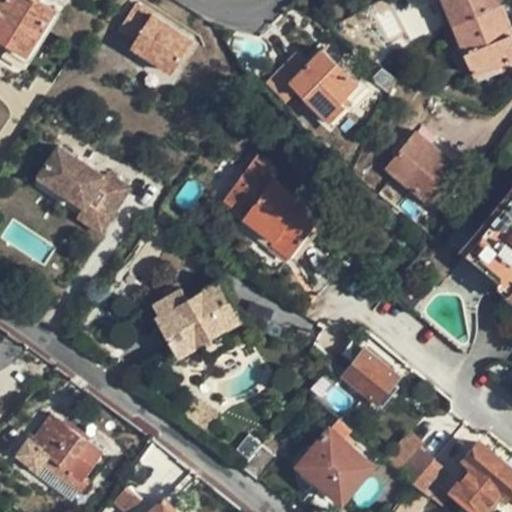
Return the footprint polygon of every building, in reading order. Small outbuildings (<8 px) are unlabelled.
[(55,10),(40,1),(39,0),(0,0),(0,36),(27,53),(55,10)] [(444,0),(454,23),(499,3),(498,0),(444,0)] [(118,30),(133,41),(128,49),(170,76),(194,38),(137,1),(118,30)] [(511,56),(511,32),(499,3),(454,23),(476,73),(511,56)] [(330,118),(344,103),(339,98),(346,92),(357,81),(322,47),(307,62),(296,52),(268,81),(284,99),(296,87),(330,118)] [(351,97),(346,92),(339,98),(344,103),(351,97)] [(451,160),(416,131),(387,167),(427,199),(444,179),(439,174),(451,160)] [(126,190),(102,175),(100,178),(55,148),(35,178),(81,209),(84,205),(106,220),(126,190)] [(304,151),(294,165),(300,179),(321,195),(336,176),(304,151)] [(291,256),(319,218),(321,215),(274,180),(278,174),(254,156),(223,197),(244,213),(243,216),(274,238),(271,242),(291,256)] [(289,171),(300,179),(294,165),(289,171)] [(511,194),(467,251),(511,288),(511,194)] [(106,220),(84,205),(81,209),(74,219),(97,234),(106,220)] [(181,355),(203,341),(220,331),(242,318),(221,280),(159,315),(181,355)] [(229,345),(220,331),(203,341),(213,355),(229,345)] [(378,401),(398,375),(364,348),(343,374),(378,401)] [(104,448),(50,413),(33,439),(28,436),(16,454),(39,469),(42,464),(80,490),(88,479),(85,477),(104,448)] [(351,429),(337,417),(297,464),(342,502),(374,463),(344,437),(351,429)] [(397,455),(405,462),(420,445),(420,443),(413,436),(397,455)] [(277,455),(262,441),(245,462),(242,466),(258,479),(277,455)] [(511,487),(511,468),(480,441),(465,458),(473,465),(453,488),(468,500),(463,508),(467,511),(473,511),(475,509),(480,511),(482,511),(497,495),(504,498),(511,487)] [(405,462),(399,469),(414,483),(435,458),(420,445),(405,462)] [(448,469),(435,458),(414,483),(416,484),(426,492),(428,494),(440,479),(448,469)] [(428,494),(442,506),(452,494),(447,489),(449,486),(440,479),(428,494)] [(127,484),(113,499),(127,511),(141,497),(127,484)] [(416,505),(426,492),(416,484),(405,497),(416,505)] [(177,511),(164,498),(148,511),(177,511)]
